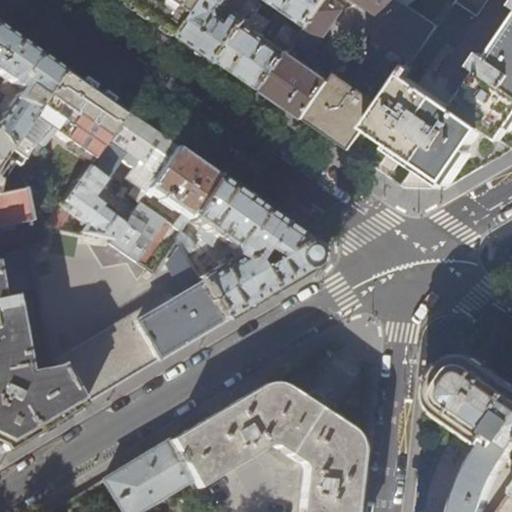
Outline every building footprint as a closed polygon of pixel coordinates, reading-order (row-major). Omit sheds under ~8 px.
[(210,0),(132,0),(162,21),(185,36),(210,0)] [(210,0),(185,36),(203,49),(222,62),(257,11),(264,0),(249,0),(242,12),(237,14),(233,19),(224,12),(232,0),(210,0)] [(269,0),(309,26),(326,0),(269,0)] [(405,5),(397,0),(326,0),(309,26),(306,29),(298,41),(313,51),(319,44),(323,46),(332,34),(328,31),(344,8),(339,4),(341,1),(338,0),(358,0),(386,19),(368,30),(411,60),(435,26),(405,5)] [(511,4),(511,6),(511,19),(487,57),(479,52),(470,65),(478,70),(453,107),(406,76),(411,69),(406,66),(381,103),(365,126),(396,146),(419,162),(447,181),(484,128),(500,139),(511,122),(511,4)] [(264,91),(291,52),(298,41),(306,29),(294,29),(286,24),(275,42),(262,34),(271,21),(257,11),(222,62),(240,75),(264,91)] [(14,139),(62,72),(61,72),(28,49),(21,44),(0,29),(0,77),(16,88),(0,112),(0,140),(5,151),(14,139)] [(65,67),(31,44),(28,49),(61,72),(65,67)] [(381,103),(337,73),(332,80),(291,52),(264,91),(296,113),(313,125),(330,136),(349,149),(365,126),(381,103)] [(100,148),(124,115),(82,86),(62,72),(14,139),(5,151),(0,158),(13,166),(22,184),(44,151),(38,148),(48,132),(91,160),(100,148)] [(124,221),(100,203),(99,204),(91,198),(104,181),(102,180),(117,161),(130,169),(123,179),(142,193),(144,190),(174,149),(148,131),(124,115),(100,148),(91,160),(43,224),(57,228),(68,215),(83,226),(78,233),(109,241),(124,221)] [(149,273),(171,241),(172,242),(176,235),(177,235),(186,222),(186,221),(215,178),(177,152),(174,149),(144,190),(178,215),(170,226),(136,203),(124,221),(109,241),(107,244),(143,269),(149,273)] [(0,158),(0,257),(41,245),(43,224),(22,184),(13,166),(0,158)] [(266,295),(316,266),(316,256),(316,248),(250,202),(215,178),(186,221),(186,222),(199,231),(194,238),(212,249),(217,243),(231,252),(232,259),(196,279),(222,321),(266,295)] [(58,378),(74,410),(87,402),(192,340),(222,321),(196,279),(181,257),(172,242),(171,241),(149,273),(143,269),(107,244),(109,241),(78,233),(57,228),(43,224),(41,245),(0,257),(0,369),(3,388),(58,378)] [(192,251),(186,242),(176,235),(172,242),(181,257),(192,251)] [(483,511),(487,503),(491,490),(499,474),(508,459),(511,453),(511,383),(494,371),(475,357),(464,355),(457,355),(447,359),(445,361),(441,366),(438,364),(434,370),(429,377),(428,379),(431,381),(427,385),(426,396),(430,408),(437,417),(480,447),(466,470),(460,487),(454,505),(452,511),(483,511)] [(3,388),(0,369),(0,446),(3,452),(74,410),(58,378),(3,388)] [(195,489),(261,449),(267,449),(296,468),(298,475),(293,511),(352,511),(359,452),(357,446),(348,435),(313,412),(277,389),(272,387),(262,387),(258,387),(166,442),(189,480),(195,489)] [(134,511),(189,480),(166,442),(128,464),(100,481),(118,511),(134,511)]
